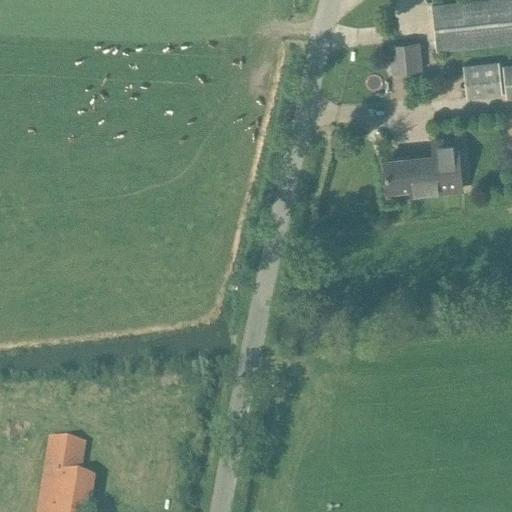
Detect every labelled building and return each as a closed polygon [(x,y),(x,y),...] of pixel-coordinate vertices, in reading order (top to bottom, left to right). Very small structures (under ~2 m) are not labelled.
[(511,0),(479,0),(431,5),(436,51),(511,43),(511,0)] [(389,45),(391,59),(418,56),(417,43),(389,45)] [(502,95),(498,62),(463,65),(467,99),(502,95)] [(506,97),(511,96),(511,63),(503,64),(506,97)] [(409,187),(410,194),(462,188),(457,137),(431,140),(432,153),(384,159),(387,190),(409,187)] [(90,511),(95,480),(81,478),(86,445),(49,439),(37,511),(90,511)]
